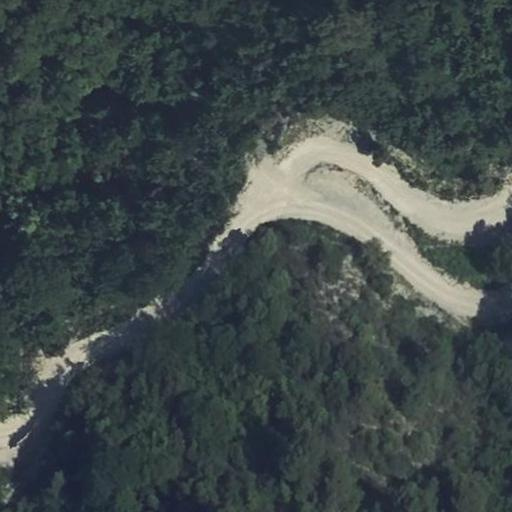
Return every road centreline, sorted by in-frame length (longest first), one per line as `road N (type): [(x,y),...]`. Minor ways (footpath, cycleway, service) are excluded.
road 1 (track): [(277,200),(168,302),(65,382),(40,423),(0,435)]
road 2 (track): [(511,201),(496,219),(443,225),(347,151),(311,148),(284,177),(277,200)]
road 3 (track): [(277,200),(330,206),(459,304),(511,304)]
